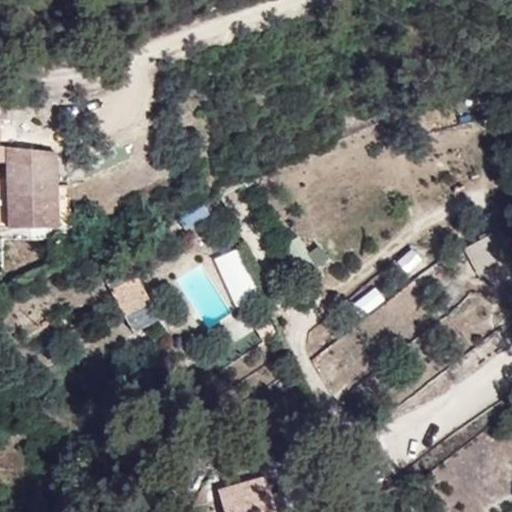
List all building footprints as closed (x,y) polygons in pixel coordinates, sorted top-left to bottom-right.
[(0,231),(62,230),(60,154),(11,153),(10,185),(0,183),(0,231)] [(435,246),(471,231),(464,217),(429,232),(435,246)] [(511,255),(511,244),(509,230),(493,233),(497,258),(511,255)] [(316,262),(331,257),(327,242),(311,246),(316,262)] [(416,251),(399,258),(405,275),(423,268),(416,251)] [(511,276),(511,273),(505,260),(489,268),(497,283),(511,276)] [(155,312),(135,273),(108,286),(128,326),(155,312)] [(477,381),(477,404),(493,404),(492,381),(477,381)] [(285,492),(276,465),(227,482),(235,508),(285,492)] [(305,511),(298,483),(283,487),(285,492),(291,511),(305,511)] [(291,511),(285,492),(235,508),(236,511),(291,511)]
